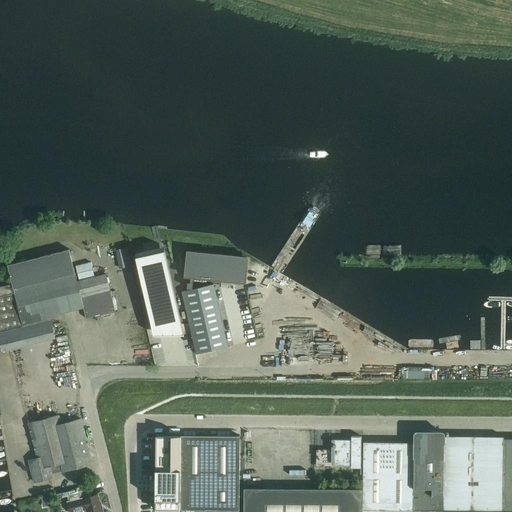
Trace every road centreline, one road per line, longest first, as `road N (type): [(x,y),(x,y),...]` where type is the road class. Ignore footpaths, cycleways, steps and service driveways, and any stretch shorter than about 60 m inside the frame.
road 1 (unclassified): [(131,434),(156,420),(511,422)]
road 2 (residential): [(118,511),(89,379),(101,372),(243,370)]
